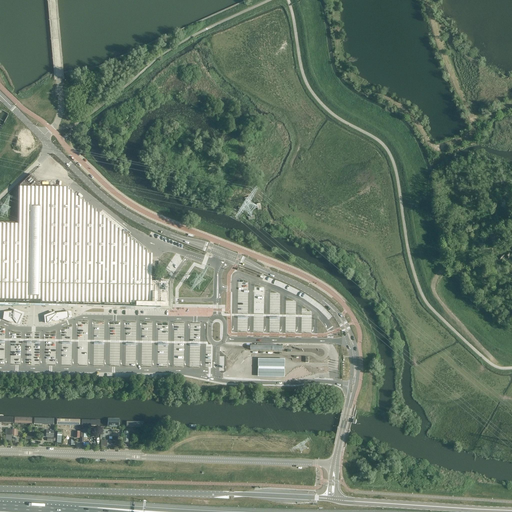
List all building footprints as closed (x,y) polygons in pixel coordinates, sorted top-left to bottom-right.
[(18,190),(17,225),(0,224),(0,298),(28,299),(28,295),(30,295),(31,296),(31,297),(32,298),(33,298),(34,298),(35,298),(36,298),(37,297),(37,296),(38,296),(38,295),(40,295),(40,299),(168,301),(168,282),(148,281),(149,255),(68,191),(38,190),(38,188),(32,183),(27,178),(20,185),(20,190),(18,190)] [(4,312),(3,320),(11,323),(17,324),(21,315),(14,311),(13,311),(4,312)] [(55,314),(46,317),(47,323),(59,322),(69,318),(69,312),(56,313),(55,314)] [(45,320),(36,323),(38,328),(47,325),(45,320)] [(258,358),(258,366),(284,367),(285,359),(258,358)] [(258,368),(258,376),(284,377),(284,369),(258,368)] [(120,419),(108,419),(107,427),(119,427),(120,419)]
